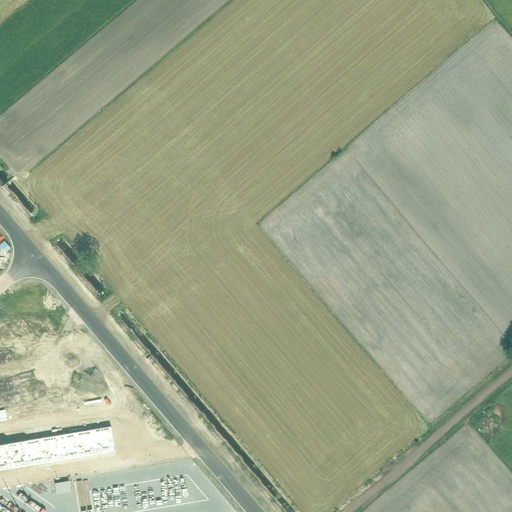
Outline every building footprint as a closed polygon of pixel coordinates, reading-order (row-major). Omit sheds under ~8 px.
[(68,336),(0,347),(0,444),(111,426),(103,381),(74,386),(66,337),(69,337),(68,336)] [(111,427),(94,429),(98,453),(115,450),(111,427)] [(94,429),(76,432),(80,456),(98,453),(94,429)] [(76,432),(59,435),(63,459),(80,456),(76,432)] [(59,435),(42,438),(46,462),(63,459),(59,435)] [(42,438),(24,441),(28,465),(46,462),(42,438)] [(24,441),(7,444),(11,468),(28,465),(24,441)] [(7,444),(0,445),(0,469),(11,468),(7,444)]
